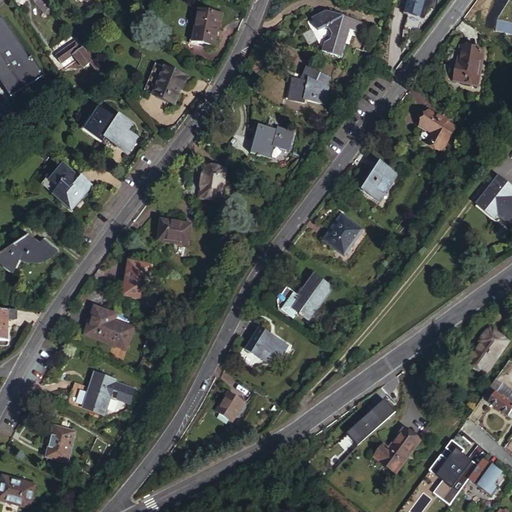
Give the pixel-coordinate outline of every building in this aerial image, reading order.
[(47,2),(44,0),(33,0),(45,14),(52,8),(47,2)] [(418,0),(416,9),(437,14),(440,3),(436,2),(436,0),(418,0)] [(216,47),(223,14),(201,9),(194,43),(216,47)] [(343,12),(327,11),(322,25),(339,32),(341,37),(339,43),(333,44),(328,41),(325,48),(345,57),(357,30),(367,34),(372,24),(343,12)] [(0,84),(10,99),(44,75),(32,57),(29,58),(8,27),(2,18),(0,19),(0,84)] [(92,55),(85,47),(83,49),(76,40),(57,56),(64,65),(75,55),(86,68),(93,61),(90,57),(92,55)] [(460,78),(485,82),(488,66),(485,65),(488,47),(470,44),(467,59),(464,59),(460,78)] [(101,76),(104,73),(106,72),(98,62),(93,67),(101,76)] [(181,104),(193,76),(160,63),(149,91),(181,104)] [(334,80),(311,69),(304,82),(298,81),(294,101),(309,104),(309,102),(330,106),(333,89),(330,88),(334,80)] [(448,147),(462,123),(436,107),(427,123),(440,131),(435,139),(448,147)] [(122,117),(119,121),(117,124),(108,119),(111,116),(101,109),(89,127),(99,134),(108,140),(130,155),(141,139),(131,132),(135,126),(122,117)] [(117,124),(119,121),(114,118),(111,116),(108,119),(117,124)] [(282,131),(263,127),(256,155),(274,160),(277,148),(294,152),(298,133),(282,130),(282,131)] [(106,145),(108,140),(99,134),(96,139),(106,145)] [(385,200),(404,172),(383,157),(376,167),(380,170),(367,188),(385,200)] [(84,177),(81,180),(79,182),(71,176),(74,174),(65,167),(46,190),(54,197),(63,204),(73,212),(95,187),(84,177)] [(205,200),(224,202),(228,171),(209,168),(205,200)] [(79,182),(81,180),(77,177),(74,174),(71,176),(79,182)] [(511,219),(511,181),(506,176),(482,204),(500,218),(504,213),(511,219)] [(62,207),(63,204),(54,197),(53,199),(62,207)] [(348,252),(367,227),(349,213),(330,239),(348,252)] [(165,244),(194,248),(196,226),(165,222),(164,232),(167,232),(165,244)] [(40,246),(28,239),(0,257),(0,259),(3,263),(8,268),(14,272),(20,261),(21,261),(24,262),(26,263),(28,263),(31,264),(33,264),(38,264),(41,263),(45,262),(48,261),(52,258),(58,254),(59,253),(45,243),(41,246),(40,246)] [(133,297),(149,300),(157,267),(135,262),(133,272),(130,271),(126,291),(128,293),(133,297)] [(298,302),(304,306),(314,314),(337,282),(319,269),(309,285),(310,285),(306,291),(298,302)] [(285,301),(288,303),(300,287),(293,282),(284,295),(285,301)] [(288,303),(294,308),(298,302),(306,291),(300,287),(288,303)] [(300,312),(304,306),(298,302),(294,308),(300,312)] [(118,319),(95,311),(85,339),(125,353),(133,331),(116,324),(118,319)] [(16,324),(16,314),(0,313),(0,344),(7,345),(8,324),(16,324)] [(281,356),(291,342),(262,324),(247,346),(268,360),(274,352),(275,352),(278,354),(281,356)] [(511,342),(494,330),(484,343),(487,344),(475,359),(490,371),(511,342)] [(274,360),(278,354),(275,352),(274,352),(268,360),(269,360),(274,360)] [(116,383),(96,375),(83,408),(104,416),(116,383)] [(496,383),(484,399),(508,417),(511,412),(511,403),(509,401),(511,396),(511,395),(507,392),(508,391),(509,388),(504,385),(503,387),(496,383)] [(385,398),(352,429),(363,441),(396,410),(385,398)] [(238,412),(224,400),(209,418),(223,431),(238,412)] [(75,434),(55,428),(46,458),(66,464),(75,434)] [(385,443),(376,456),(398,472),(421,440),(404,428),(391,447),(385,443)] [(352,429),(348,432),(359,444),(363,441),(352,429)] [(462,436),(445,459),(453,465),(470,443),(462,436)] [(468,481),(484,460),(477,454),(455,484),(462,489),(468,481)] [(442,456),(426,476),(440,487),(447,478),(445,476),(449,470),(453,465),(445,459),(442,456)] [(484,460),(468,481),(490,497),(495,490),(492,488),(502,474),(484,460)] [(447,478),(440,487),(443,489),(452,477),(452,476),(453,474),(452,473),(452,472),(449,470),(445,476),(447,478)] [(426,476),(401,509),(400,510),(402,511),(419,511),(427,502),(428,503),(440,487),(426,476)] [(1,479),(0,482),(0,503),(28,511),(33,487),(1,479)]
